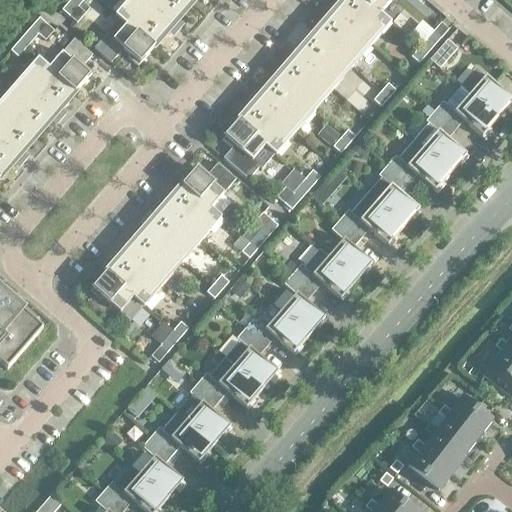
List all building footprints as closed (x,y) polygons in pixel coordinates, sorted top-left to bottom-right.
[(76,10),(82,3),(83,2),(80,0),(71,0),(69,3),(76,10)] [(192,6),(184,0),(129,0),(115,17),(119,21),(153,50),(169,32),(172,35),(180,26),(176,23),(192,6)] [(391,25),(380,15),(362,0),(344,0),(336,10),(333,6),(325,15),(329,18),(314,36),(352,69),(391,25)] [(362,0),(380,15),(393,0),(392,0),(362,0)] [(76,10),(69,3),(61,12),(69,18),(76,10)] [(82,3),(76,10),(69,18),(76,24),(89,10),(82,3)] [(39,34),(47,26),(39,19),(31,28),(39,34)] [(122,51),(129,57),(127,59),(138,68),(153,50),(119,21),(94,50),(111,65),(122,51)] [(440,25),(432,34),(439,41),(448,31),(440,25)] [(47,26),(39,34),(38,36),(45,42),(53,32),(47,26)] [(32,42),(38,36),(39,34),(31,28),(25,35),(32,42)] [(439,41),(432,34),(425,42),(433,49),(439,41)] [(25,35),(18,43),(26,50),(32,42),(25,35)] [(276,79),(295,96),(314,112),(352,69),(314,36),(299,53),(295,50),(287,59),(291,62),(276,79)] [(62,54),(49,69),(58,77),(76,93),(91,76),(82,68),(92,56),(74,41),(62,54)] [(425,42),(419,50),(426,56),(433,49),(425,42)] [(439,71),(457,51),(447,42),(429,62),(439,71)] [(26,50),(18,43),(10,52),(18,59),(26,50)] [(426,56),(419,50),(411,59),(418,65),(426,56)] [(0,103),(0,105),(37,138),(52,120),(56,124),(63,115),(60,112),(76,93),(49,69),(38,60),(0,103)] [(460,89),(469,96),(497,121),(505,111),(507,113),(511,107),(511,102),(481,75),(479,74),(477,73),(475,73),(474,74),(473,74),(472,75),(460,89)] [(237,123),(256,140),(264,147),(275,157),(314,112),(295,96),(276,79),(261,97),(257,93),(253,98),(249,102),(253,105),(237,123)] [(387,85),(380,93),(388,100),(395,92),(387,85)] [(497,121),(469,96),(460,89),(445,106),(442,104),(434,113),(455,132),(463,123),(483,140),(491,132),(489,130),(497,121)] [(381,108),(388,100),(380,93),(373,102),(381,108)] [(0,180),(14,164),(18,167),(22,163),(26,158),(22,155),(37,138),(0,105),(0,180)] [(428,125),(413,143),(422,151),(450,175),(458,166),(460,167),(467,159),(447,141),(455,132),(434,113),(428,108),(422,114),(428,119),(425,123),(428,125)] [(237,123),(222,141),(232,150),(223,160),(248,182),(260,168),(262,169),(274,156),(264,147),(256,140),(237,123)] [(327,128),(318,138),(332,149),(340,139),(327,128)] [(347,132),(340,140),(347,147),(354,139),(347,132)] [(366,134),(358,143),(366,150),(374,141),(366,134)] [(347,147),(340,140),(333,148),(340,155),(347,147)] [(358,159),(366,150),(358,143),(350,152),(358,159)] [(450,175),(422,151),(413,143),(398,160),(395,158),(386,168),(407,186),(415,177),(436,195),(443,186),(441,184),(450,175)] [(183,186),(210,210),(235,181),(217,165),(207,177),(198,169),(183,186)] [(365,197),(375,205),(402,229),(410,220),(412,222),(420,213),(399,195),(407,186),(386,168),(378,177),(381,180),(365,197)] [(303,182),(311,188),(319,179),(311,173),(303,182)] [(303,182),(297,190),(304,196),(311,188),(303,182)] [(159,213),(144,231),(182,264),(221,219),(210,210),(183,186),(167,205),(163,201),(159,206),(155,210),(159,213)] [(324,193),(319,188),(311,197),(319,205),(324,199),(324,193)] [(290,197),(291,196),(284,189),(275,199),(283,205),(290,197)] [(297,190),(291,196),(290,197),(298,204),(304,196),(297,190)] [(298,204),(290,197),(283,205),(290,212),(298,204)] [(402,229),(375,205),(365,197),(350,215),(347,212),(339,222),(360,240),(368,231),(388,249),(396,240),(394,239),(402,229)] [(261,231),(261,230),(269,222),(261,215),(253,225),(261,231)] [(269,222),(261,230),(269,237),(276,228),(269,222)] [(327,259),(355,284),(363,274),(365,276),(373,267),(352,249),(360,240),(339,222),(330,232),(342,242),(327,259)] [(241,239),(248,245),(255,238),(257,235),(250,229),(241,239)] [(257,235),(255,238),(262,244),(269,237),(261,230),(261,231),(257,235)] [(124,292),(142,308),(143,308),(182,264),(144,231),(129,248),(125,245),(121,249),(118,254),(121,257),(106,275),(124,292)] [(289,273),(308,256),(291,237),(272,255),(289,273)] [(248,245),(256,252),(262,244),(255,238),(248,245)] [(238,243),(215,240),(214,250),(222,251),(221,263),(236,265),(238,243)] [(256,252),(248,245),(240,254),(248,261),(256,252)] [(355,284),(327,259),(318,252),(303,269),(300,266),(292,276),(313,295),(321,285),(341,303),(349,294),(347,293),(355,284)] [(202,281),(212,272),(200,261),(191,269),(202,281)] [(142,308),(124,292),(106,275),(90,293),(100,301),(102,299),(129,323),(142,308)] [(313,295),(292,276),(283,286),(295,296),(280,314),(308,338),(316,329),(318,330),(326,322),(305,304),(313,295)] [(220,277),(213,285),(221,292),(228,284),(220,277)] [(250,288),(240,279),(232,288),(242,297),(250,288)] [(221,292),(213,285),(206,293),(214,300),(221,292)] [(5,307),(9,303),(0,294),(0,366),(6,371),(42,331),(19,311),(15,316),(5,307)] [(253,321),(244,330),(266,349),(274,340),(294,358),(302,349),(300,347),(308,338),(280,314),(279,315),(269,307),(256,323),(253,321)] [(165,341),(172,333),(173,332),(163,324),(150,338),(160,347),(165,341)] [(180,324),(173,332),(172,333),(180,339),(187,330),(180,324)] [(224,360),(233,368),(261,392),(269,383),(271,385),(278,376),(258,358),(266,349),(244,330),(236,340),(239,343),(224,360)] [(180,339),(172,333),(165,341),(173,347),(180,339)] [(500,340),(494,348),(502,354),(505,351),(508,347),(500,340)] [(160,347),(159,348),(166,355),(173,347),(165,341),(160,347)] [(166,355),(159,348),(150,358),(158,364),(166,355)] [(502,354),(484,378),(511,399),(511,356),(505,351),(502,354)] [(261,392),(233,368),(224,360),(208,378),(206,375),(197,385),(218,403),(226,394),(247,412),(255,403),(253,401),(261,392)] [(218,403),(197,385),(189,395),(201,405),(185,422),(213,446),(221,437),(223,439),(231,430),(210,412),(218,403)] [(451,414),(448,417),(477,440),(491,422),(462,400),(451,414)] [(443,408),(437,415),(445,421),(448,417),(451,414),(443,408)] [(213,446),(185,422),(176,414),(161,432),(158,429),(150,439),(171,457),(179,448),(200,466),(207,457),(205,456),(213,446)] [(438,430),(435,434),(464,457),(477,440),(448,417),(445,421),(438,430)] [(430,424),(424,432),(432,438),(435,434),(438,430),(430,424)] [(111,432),(101,443),(111,452),(120,441),(111,432)] [(425,447),(422,451),(451,474),(464,457),(435,434),(432,438),(425,447)] [(171,457),(150,439),(141,449),(153,459),(138,477),(166,501),(174,492),(176,493),(184,485),(163,467),(171,457)] [(411,449),(419,455),(422,451),(425,447),(417,441),(411,449)] [(419,455),(407,469),(437,492),(451,474),(422,451),(419,455)] [(392,465),(389,470),(396,476),(400,472),(403,468),(395,462),(392,465)] [(111,484),(102,493),(124,511),(132,503),(142,511),(159,511),(160,511),(158,510),(166,501),(138,477),(129,469),(114,486),(111,484)] [(385,475),(379,483),(386,489),(393,481),(385,475)] [(123,511),(124,511),(102,493),(94,503),(104,511),(123,511)] [(377,507),(374,511),(375,511),(413,511),(389,493),(377,507)] [(51,496),(37,511),(54,511),(61,505),(51,496)] [(370,502),(364,509),(368,511),(373,511),(374,511),(377,507),(370,501),(370,502)]
